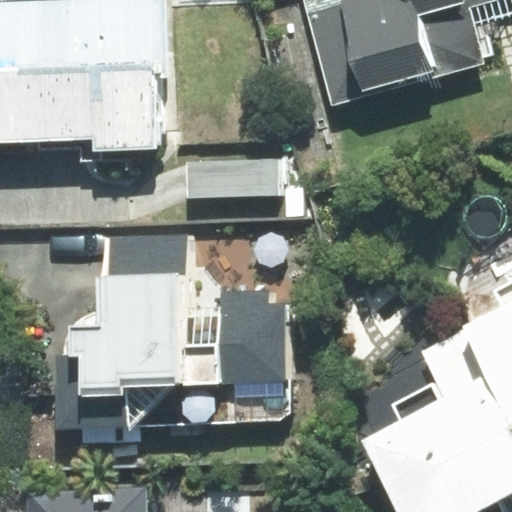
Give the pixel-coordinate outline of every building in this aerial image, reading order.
[(0,140),(107,135),(108,149),(176,146),(169,0),(158,0),(0,6),(0,140)] [(511,0),(324,0),(315,12),(346,115),(503,69),(489,24),(511,17),(511,0)] [(293,160),(200,156),(199,195),(291,199),(293,160)] [(208,232),(124,228),(120,320),(95,319),(94,355),(107,356),(106,383),(158,385),(158,373),(309,379),(313,284),(206,280),(208,232)] [(457,397),(389,433),(430,511),(511,511),(511,308),(433,350),(457,397)] [(0,511),(158,511),(158,486),(34,489),(35,510),(0,511)]
